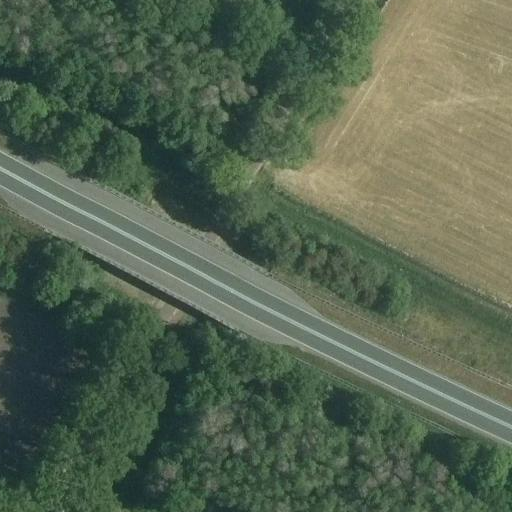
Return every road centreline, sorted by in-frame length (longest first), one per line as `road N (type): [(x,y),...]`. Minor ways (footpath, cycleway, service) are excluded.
road 1 (tertiary): [(48,511),(347,0)]
road 2 (trunk): [(511,425),(0,168)]
